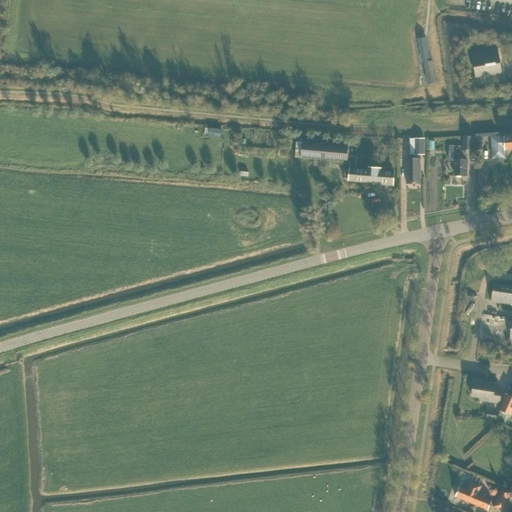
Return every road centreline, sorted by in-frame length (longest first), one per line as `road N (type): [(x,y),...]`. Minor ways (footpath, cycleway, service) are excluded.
road 1 (tertiary): [(0,348),(437,232)]
road 2 (unclassified): [(398,511),(420,359)]
road 3 (unclassified): [(420,359),(437,232)]
